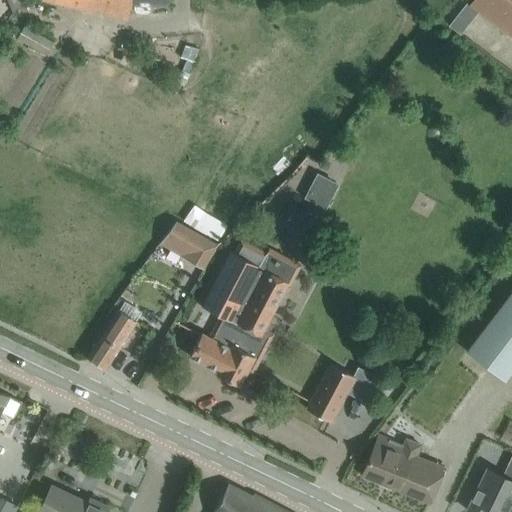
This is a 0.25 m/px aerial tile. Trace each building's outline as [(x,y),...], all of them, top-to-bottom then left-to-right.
[(4,0),(11,14),(21,0),(4,0)] [(168,5),(168,0),(50,0),(127,18),(130,4),(134,4),(134,9),(137,12),(147,12),(149,9),(150,5),(168,5)] [(511,0),(471,0),(469,3),(511,35),(511,0)] [(24,25),(17,39),(46,55),(53,42),(24,25)] [(185,45),(180,57),(184,58),(193,62),(198,50),(185,45)] [(256,100),(276,71),(259,59),(238,87),(256,100)] [(225,112),(238,76),(218,69),(205,105),(225,112)] [(337,183),(318,174),(306,197),(325,207),(337,183)] [(176,220),(163,237),(189,252),(185,258),(203,268),(217,244),(176,220)] [(231,320),(259,266),(232,252),(203,305),(224,316),(212,338),(201,333),(189,355),(218,370),(216,373),(217,373),(233,344),(230,343),(239,324),(231,320)] [(261,334),(289,282),(259,266),(231,320),(239,324),(230,343),(233,344),(217,373),(239,385),(248,369),(252,371),(269,339),(261,334)] [(511,290),(466,350),(505,380),(511,370),(511,290)] [(87,356),(86,357),(106,369),(106,368),(106,367),(120,345),(124,345),(129,337),(127,334),(136,320),(119,309),(88,356),(87,356)] [(331,363),(307,408),(330,421),(355,375),(331,363)] [(0,413),(8,417),(12,416),(19,401),(20,402),(20,400),(0,390),(0,413)] [(429,502),(444,466),(416,454),(420,444),(406,438),(403,444),(379,434),(361,475),(362,476),(362,475),(429,502)] [(498,511),(505,511),(511,498),(511,480),(504,476),(486,468),(467,509),(472,511),(487,511),(490,508),(498,511)] [(290,511),(287,510),(253,493),(252,495),(228,483),(219,501),(213,511),(290,511)] [(103,511),(106,506),(90,499),(88,503),(51,486),(38,511),(20,511),(18,511),(17,511),(103,511)] [(0,511),(14,511),(18,506),(1,496),(0,497),(0,511)]
